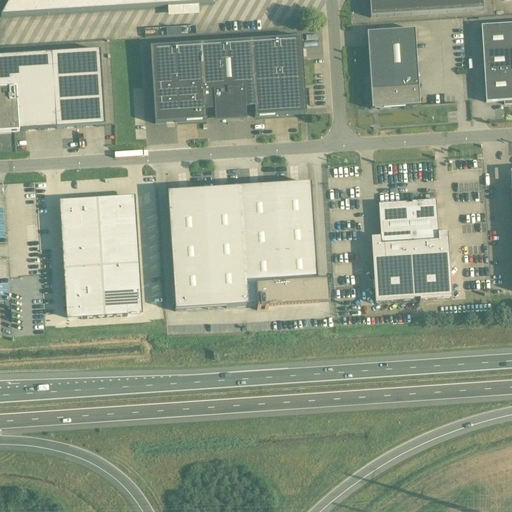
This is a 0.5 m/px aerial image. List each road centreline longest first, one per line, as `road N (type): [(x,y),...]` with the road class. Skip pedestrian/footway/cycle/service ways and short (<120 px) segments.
road 1 (motorway): [(511,359),(0,396)]
road 2 (motorway): [(0,422),(511,388)]
road 3 (unclassified): [(345,143),(0,166)]
road 4 (motorway): [(319,511),(409,445),(511,411)]
road 5 (motorway): [(0,440),(61,446),(99,460),(150,511)]
road 6 (unclassified): [(511,133),(345,143)]
road 7 (unclassified): [(333,0),(345,143)]
road 8 (unknown): [(496,134),(507,268)]
